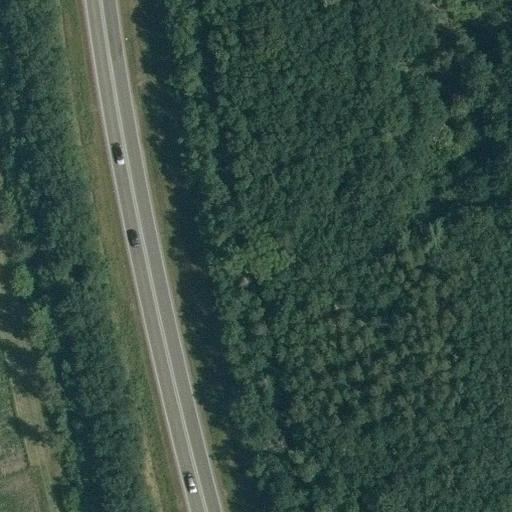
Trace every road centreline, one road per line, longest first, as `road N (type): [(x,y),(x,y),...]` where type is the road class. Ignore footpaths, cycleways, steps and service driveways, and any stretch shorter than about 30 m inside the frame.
road 1 (trunk): [(204,511),(142,250),(99,0)]
road 2 (track): [(54,511),(0,271)]
